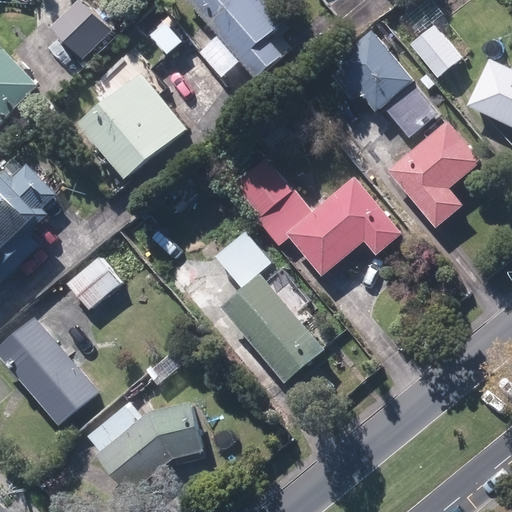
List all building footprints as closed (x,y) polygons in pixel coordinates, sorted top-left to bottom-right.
[(91,0),(82,0),(54,26),(87,61),(120,30),(91,0)] [(192,0),(224,38),(206,53),(228,78),(246,63),(258,78),(288,52),(276,38),(293,23),(272,0),(192,0)] [(438,26),(416,45),(444,77),(466,57),(438,26)] [(356,101),(366,92),(382,112),(390,106),(415,138),(445,114),(420,82),(379,31),(341,61),(348,69),(337,77),(356,101)] [(0,122),(42,84),(12,51),(0,37),(0,122)] [(94,86),(109,104),(87,122),(132,179),(196,130),(151,72),(136,53),(94,86)] [(511,67),(494,59),(472,106),(511,124),(511,67)] [(347,107),(327,122),(374,183),(376,182),(377,182),(404,161),(373,120),(363,127),(347,107)] [(456,187),(488,162),(458,123),(397,170),(442,228),(471,206),(456,187)] [(363,176),(315,214),(273,161),(241,185),(266,217),(262,220),(285,249),(298,239),(329,278),(351,260),(373,243),(383,256),(409,235),(363,176)] [(7,169),(0,176),(0,233),(28,263),(47,246),(36,234),(53,218),(45,210),(62,194),(35,164),(17,180),(7,169)] [(0,279),(5,285),(28,263),(0,233),(0,279)] [(252,233),(222,258),(247,289),(277,264),(252,233)] [(106,257),(73,287),(93,309),(126,280),(106,257)] [(187,268),(174,277),(190,300),(203,291),(187,268)] [(271,274),(230,306),(291,384),(332,352),(271,274)] [(43,315),(4,348),(69,425),(108,392),(43,315)] [(95,433),(108,451),(105,453),(133,492),(188,452),(215,443),(201,399),(161,412),(149,421),(136,404),(95,433)]
